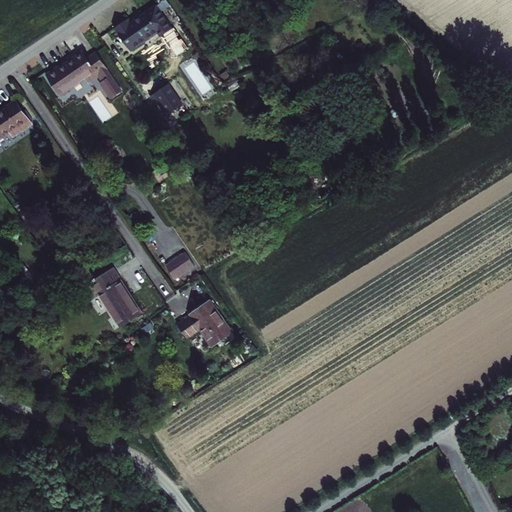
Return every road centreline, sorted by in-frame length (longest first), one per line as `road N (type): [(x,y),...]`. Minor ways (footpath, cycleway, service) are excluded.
road 1 (unclassified): [(485,511),(442,432),(317,511)]
road 2 (unclassified): [(189,511),(136,458),(0,399)]
road 3 (unclassified): [(107,0),(0,72)]
